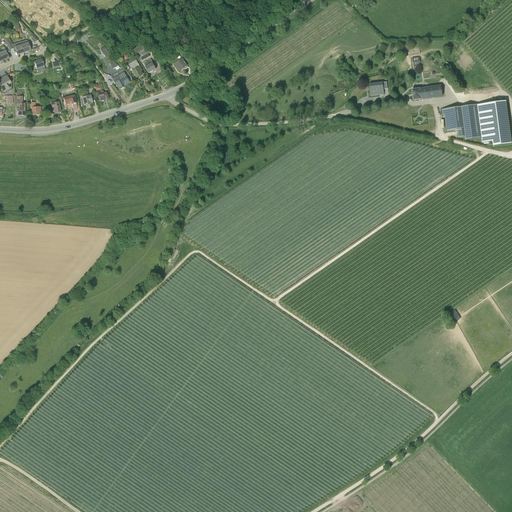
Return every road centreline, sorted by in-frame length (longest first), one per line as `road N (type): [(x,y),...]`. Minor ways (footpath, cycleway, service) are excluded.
road 1 (track): [(0,445),(86,350),(191,253),(272,297),(492,151)]
road 2 (track): [(511,353),(408,447),(313,511)]
road 3 (track): [(267,297),(431,410),(435,423)]
road 4 (unclassified): [(341,118),(220,124),(168,94)]
road 5 (track): [(511,156),(341,118)]
road 6 (tertiary): [(0,130),(70,126),(168,94)]
road 7 (tertiary): [(168,94),(311,0)]
